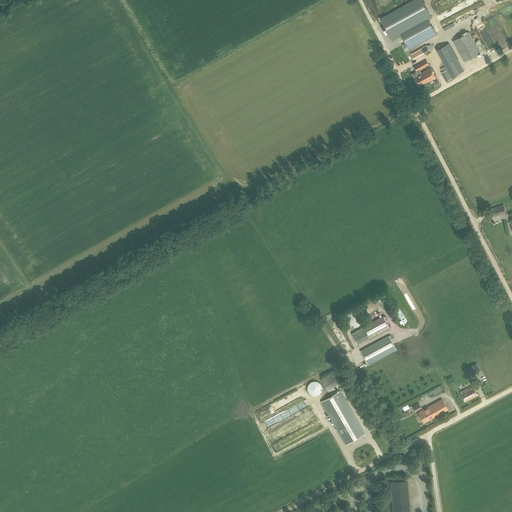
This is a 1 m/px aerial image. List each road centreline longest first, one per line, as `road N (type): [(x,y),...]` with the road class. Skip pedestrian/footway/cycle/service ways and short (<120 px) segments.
road 1 (track): [(0,336),(414,104)]
road 2 (track): [(511,298),(360,0)]
road 3 (track): [(281,511),(511,389)]
